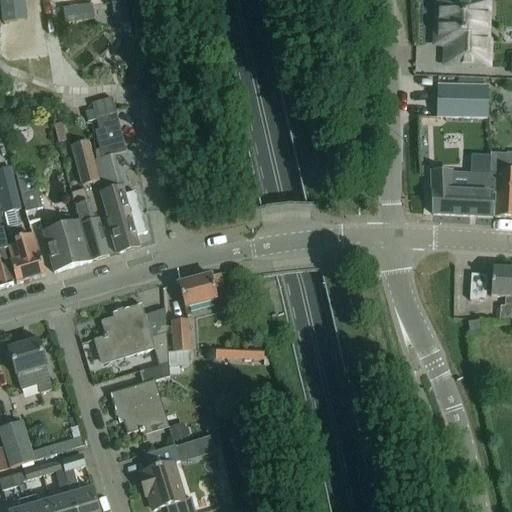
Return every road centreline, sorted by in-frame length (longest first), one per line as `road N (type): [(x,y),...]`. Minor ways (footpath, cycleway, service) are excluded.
road 1 (primary): [(353,511),(237,0)]
road 2 (unclassified): [(475,511),(444,385),(401,291),(391,235)]
road 3 (tertiary): [(55,298),(251,245),(323,238)]
road 4 (unclassified): [(391,235),(384,0)]
road 5 (residential): [(121,511),(55,298)]
road 6 (tertiary): [(391,235),(511,242)]
